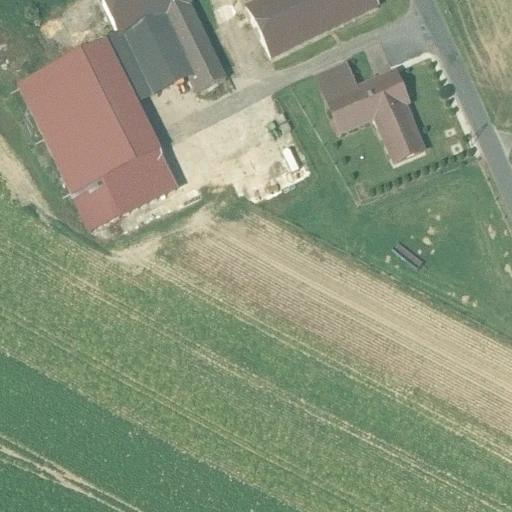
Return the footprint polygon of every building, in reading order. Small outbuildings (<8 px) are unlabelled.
[(186,0),(98,0),(119,41),(160,22),(189,9),(190,8),(186,0)] [(269,0),(245,12),(269,61),(378,9),(373,0),(269,0)] [(225,83),(189,9),(160,22),(189,82),(196,97),(225,83)] [(119,41),(104,48),(135,109),(189,82),(160,22),(119,41)] [(104,48),(18,91),(72,199),(158,156),(135,109),(104,48)] [(316,81),(327,106),(359,91),(348,66),(316,81)] [(359,91),(327,106),(340,138),(374,123),(393,167),(422,154),(402,111),(408,108),(394,76),(359,91)] [(158,156),(72,199),(90,236),(177,194),(158,156)]
